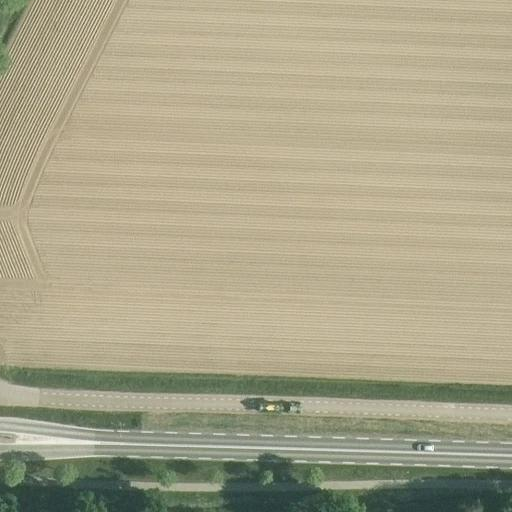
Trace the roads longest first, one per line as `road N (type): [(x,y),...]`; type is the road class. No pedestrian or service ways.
road 1 (unclassified): [(511,415),(0,397)]
road 2 (secondary): [(511,461),(79,444)]
